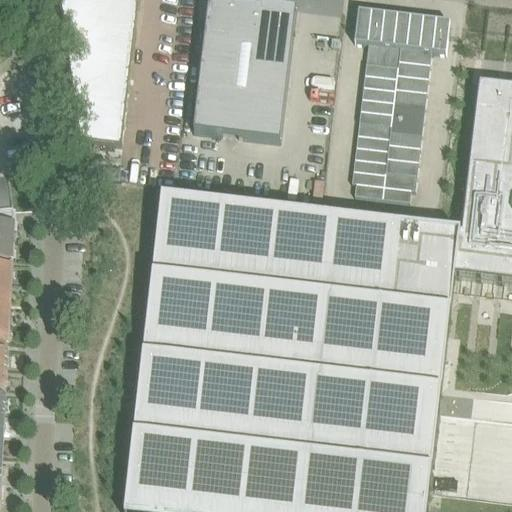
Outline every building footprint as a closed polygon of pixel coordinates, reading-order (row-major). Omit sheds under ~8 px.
[(139,0),(60,0),(81,145),(122,150),(139,0)] [(238,9),(238,6),(210,2),(194,136),(281,146),(296,13),(257,8),(257,11),(238,9)] [(369,49),(352,188),(356,189),(355,200),(411,207),(412,195),(416,196),(433,56),(446,58),(450,26),(359,16),(355,47),(369,49)] [(162,202),(125,511),(428,511),(455,281),(511,287),(511,90),(479,87),(461,237),(162,202)] [(0,215),(13,214),(13,213),(14,213),(10,184),(9,179),(0,180),(0,215)] [(0,243),(14,245),(15,226),(14,226),(13,214),(0,215),(0,243)] [(0,262),(13,264),(14,245),(0,243),(0,262)] [(0,286),(12,287),(13,268),(0,267),(0,286)] [(0,305),(11,306),(12,287),(0,286),(0,305)] [(0,328),(9,329),(10,310),(0,309),(0,328)] [(0,347),(8,348),(9,329),(0,328),(0,347)] [(0,372),(7,372),(8,352),(0,351),(0,372)]
